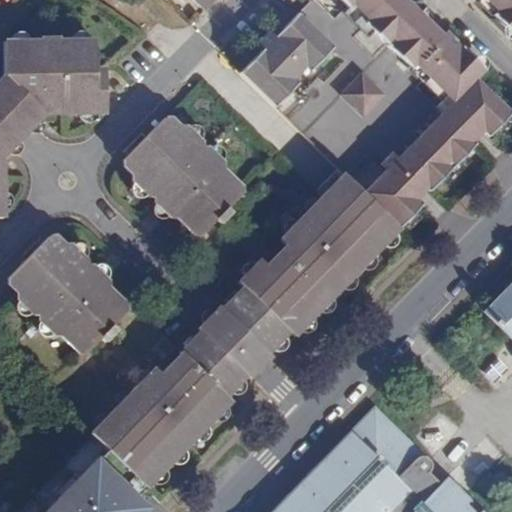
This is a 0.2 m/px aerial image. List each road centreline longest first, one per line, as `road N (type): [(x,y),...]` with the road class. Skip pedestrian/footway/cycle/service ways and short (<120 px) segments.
road 1 (residential): [(308,414),(70,181)]
road 2 (tertiary): [(308,414),(511,209)]
road 3 (residential): [(252,0),(70,181)]
road 4 (tertiary): [(215,511),(308,414)]
